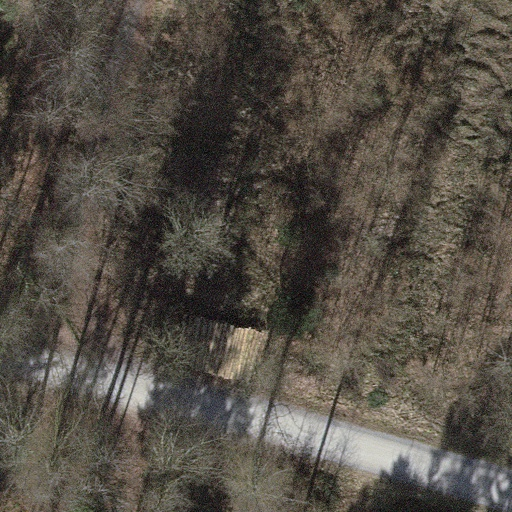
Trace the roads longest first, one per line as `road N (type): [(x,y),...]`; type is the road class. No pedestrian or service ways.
road 1 (track): [(0,343),(511,499)]
road 2 (track): [(142,0),(95,244),(136,381)]
